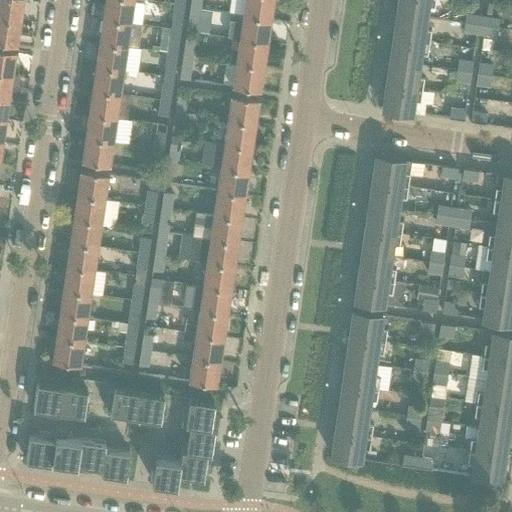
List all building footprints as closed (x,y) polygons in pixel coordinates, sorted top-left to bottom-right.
[(0,0),(0,18),(19,22),(22,0),(0,0)] [(103,0),(101,17),(140,23),(143,2),(132,0),(131,0),(103,0)] [(243,0),(242,14),(269,18),(272,0),(243,0)] [(398,0),(396,13),(426,17),(427,4),(434,5),(434,0),(398,0)] [(173,4),(171,19),(182,21),(184,5),(173,4)] [(200,8),(189,6),(187,21),(198,22),(200,8)] [(396,13),(393,37),(427,42),(429,29),(424,29),(426,17),(396,13)] [(465,13),(464,22),(480,24),(481,15),(479,15),(465,13)] [(229,20),(226,36),(238,38),(266,42),(269,18),(242,14),(241,22),(229,20)] [(481,15),(480,24),(497,27),(499,18),(481,15)] [(101,17),(98,41),(126,45),(136,47),(140,23),(101,17)] [(0,42),(16,45),(19,22),(0,18),(0,42)] [(464,22),(462,32),(476,34),(478,34),(480,24),(464,22)] [(480,24),(478,34),(496,37),(497,27),(480,24)] [(168,39),(166,51),(177,52),(179,40),(179,36),(168,35),(168,39)] [(393,37),(389,60),(419,65),(420,53),(425,53),(427,42),(393,37)] [(185,38),(183,53),(193,55),(195,39),(185,38)] [(238,38),(235,62),(262,66),(266,42),(238,38)] [(98,41),(94,65),(122,69),(126,45),(98,41)] [(0,48),(0,72),(12,74),(15,51),(0,48)] [(166,51),(164,67),(175,68),(177,52),(166,51)] [(183,53),(181,69),(191,70),(193,55),(183,53)] [(458,58),(456,70),(471,72),(473,60),(458,58)] [(389,60),(386,84),(421,90),(423,78),(417,77),(419,65),(389,60)] [(479,61),(477,73),(491,75),(493,63),(479,61)] [(262,66),(235,62),(231,86),(259,90),(262,66)] [(94,65),(91,89),(119,93),(122,69),(94,65)] [(456,70),(454,81),(469,83),(471,72),(456,70)] [(0,72),(0,95),(8,97),(12,74),(0,72)] [(477,73),(475,84),(489,86),(491,75),(477,73)] [(162,83),(159,99),(170,100),(173,85),(162,83)] [(421,90),(386,84),(382,108),(412,112),(414,99),(420,100),(421,90)] [(91,89),(88,112),(115,116),(119,93),(91,89)] [(230,94),(226,119),(254,123),(258,98),(230,94)] [(0,95),(0,118),(5,119),(8,97),(0,95)] [(176,95),(174,111),(185,112),(187,96),(176,95)] [(159,99),(157,114),(168,116),(170,100),(159,99)] [(448,118),(463,120),(464,110),(450,108),(448,118)] [(174,111),(172,127),(182,128),(185,112),(174,111)] [(470,121),(484,123),(485,113),(471,111),(470,121)] [(88,112),(84,136),(112,140),(115,116),(88,112)] [(226,119),(223,142),(250,146),(254,123),(226,119)] [(155,130),(153,146),(164,148),(166,131),(155,130)] [(112,140),(84,136),(80,160),(108,165),(112,140)] [(204,139),(201,162),(219,165),(219,166),(247,170),(250,146),(223,142),(204,139)] [(168,143),(166,158),(177,160),(179,144),(170,143),(168,143)] [(164,148),(153,146),(151,161),(162,162),(164,148)] [(374,155),(370,180),(406,185),(408,173),(422,175),(424,163),(409,160),(374,155)] [(165,172),(164,174),(166,174),(175,175),(175,174),(177,160),(166,158),(165,172)] [(456,167),(442,165),(440,175),(454,177),(456,167)] [(219,166),(216,190),(243,194),(247,170),(219,166)] [(478,170),(474,170),(463,168),(461,178),(476,180),(478,170)] [(79,169),(76,193),(103,197),(107,173),(79,169)] [(511,175),(497,173),(495,186),(496,187),(494,198),(511,200),(511,175)] [(370,180),(367,204),(397,209),(399,196),(404,196),(406,185),(370,180)] [(146,189),(144,205),(155,206),(157,190),(146,189)] [(216,190),(212,213),(240,218),(243,194),(216,190)] [(162,192),(160,207),(171,209),(173,194),(163,192),(162,192)] [(76,193),(72,217),(100,221),(114,223),(118,200),(103,197),(76,193)] [(496,210),(495,222),(511,224),(511,200),(494,198),(492,209),(496,210)] [(367,204),(364,228),(399,233),(400,221),(396,220),(397,209),(367,204)] [(437,204),(436,213),(452,216),(454,206),(437,204)] [(144,205),(142,221),(152,222),(152,223),(155,206),(144,205)] [(454,206),(452,216),(470,218),(471,209),(454,206)] [(160,207),(158,222),(169,224),(171,209),(160,207)] [(195,211),(193,224),(210,227),(209,237),(236,241),(240,218),(212,213),(196,211),(195,211)] [(436,213),(434,223),(451,225),(452,216),(436,213)] [(452,216),(451,225),(468,228),(470,218),(452,216)] [(72,217),(69,241),(96,245),(100,221),(72,217)] [(488,235),(487,245),(511,249),(511,224),(495,222),(493,235),(488,235)] [(364,228),(360,251),(391,256),(392,244),(397,244),(399,233),(364,228)] [(193,235),(189,259),(193,259),(233,265),(236,241),(209,237),(193,235)] [(139,236),(137,251),(148,253),(150,237),(139,236)] [(156,238),(154,253),(164,255),(167,240),(156,238)] [(69,241),(65,265),(93,269),(96,245),(69,241)] [(489,257),(487,270),(511,273),(511,249),(487,245),(485,257),(489,257)] [(431,248),(429,261),(444,263),(445,250),(431,248)] [(137,251),(135,267),(146,269),(148,253),(137,251)] [(391,256),(360,251),(356,276),(392,281),(394,269),(389,268),(391,256)] [(450,251),(448,264),(463,266),(465,253),(450,251)] [(154,253),(151,270),(162,271),(164,255),(154,253)] [(193,259),(190,283),(202,285),(229,289),(233,265),(193,259)] [(444,263),(429,261),(428,272),(442,274),(444,263)] [(463,266),(448,264),(447,275),(462,277),(463,266)] [(89,293),(93,269),(65,265),(62,289),(89,293)] [(483,270),(480,293),(511,297),(511,273),(487,270),(487,271),(483,270)] [(353,299),(354,299),(383,304),(383,303),(400,306),(404,283),(392,281),(356,276),(353,299)] [(149,286),(146,301),(157,303),(169,304),(172,281),(150,278),(149,286)] [(133,283),(130,299),(142,300),(144,285),(133,283)] [(425,284),(424,293),(437,294),(438,286),(425,284)] [(201,285),(198,308),(226,312),(229,289),(201,285)] [(62,289),(58,312),(86,316),(89,293),(62,289)] [(511,314),(511,297),(480,293),(478,304),(483,305),(481,318),(511,322),(511,314)] [(422,309),(436,310),(438,299),(423,297),(422,309)] [(142,300),(130,299),(128,314),(139,316),(142,300)] [(442,312),(456,313),(458,301),(443,300),(442,312)] [(146,301),(144,317),(155,318),(157,303),(146,301)] [(198,308),(194,332),(222,336),(226,312),(198,308)] [(351,310),(348,335),(383,340),(385,329),(379,328),(381,315),(351,310)] [(58,312),(55,336),(82,340),(86,316),(58,312)] [(419,320),(417,333),(433,335),(434,323),(419,320)] [(118,321),(117,330),(126,331),(126,329),(127,322),(118,321)] [(439,335),(453,336),(455,324),(440,322),(439,335)] [(126,331),(124,346),(134,348),(137,330),(126,329),(126,331)] [(485,344),(483,354),(511,358),(511,333),(492,331),(490,345),(485,344)] [(194,332),(191,356),(219,360),(222,336),(194,332)] [(142,333),(140,348),(151,350),(153,335),(142,333)] [(348,335),(344,359),(374,363),(376,352),(381,352),(383,340),(348,335)] [(82,340),(55,336),(51,361),(79,365),(82,340)] [(134,348),(124,346),(122,361),(132,362),(134,348)] [(140,348),(138,365),(148,366),(151,350),(140,348)] [(471,353),(467,376),(511,382),(511,358),(483,354),(483,355),(471,353)] [(191,356),(187,380),(195,381),(215,384),(219,360),(191,356)] [(415,357),(413,369),(428,371),(429,359),(415,357)] [(344,359),(341,382),(376,388),(377,376),(373,375),(374,363),(344,359)] [(435,360),(433,371),(448,373),(449,362),(435,360)] [(428,371),(413,369),(412,380),(426,381),(428,371)] [(448,373),(433,371),(432,383),(446,385),(448,373)] [(511,382),(467,376),(464,400),(476,402),(510,407),(511,393),(511,382)] [(57,411),(57,410),(61,386),(36,382),(32,407),(57,411)] [(341,382),(337,406),(367,411),(369,398),(374,399),(376,388),(341,382)] [(57,410),(57,411),(81,415),(83,415),(86,390),(85,389),(61,386),(57,410)] [(134,416),(138,392),(138,391),(113,387),(113,388),(109,413),(134,416)] [(160,420),(163,395),(138,391),(138,392),(134,416),(160,420)] [(189,424),(200,426),(210,427),(214,402),(188,399),(185,424),(189,424)] [(479,415),(477,426),(507,431),(510,407),(476,402),(474,414),(479,415)] [(408,404),(406,417),(421,419),(422,406),(408,404)] [(337,406),(334,430),(369,435),(371,424),(366,423),(367,411),(337,406)] [(427,408),(426,419),(441,421),(442,410),(427,408)] [(421,419),(406,417),(405,427),(419,429),(421,419)] [(441,421),(426,419),(425,430),(439,432),(441,421)] [(206,452),(206,453),(210,453),(214,428),(210,427),(200,426),(189,424),(185,449),(206,452)] [(471,439),(469,449),(503,454),(507,431),(477,426),(475,440),(471,439)] [(369,435),(334,430),(330,455),(360,459),(361,446),(367,447),(369,435)] [(51,460),(76,463),(76,462),(80,438),(54,434),(54,438),(51,458),(51,460)] [(51,458),(54,438),(29,435),(25,460),(50,464),(51,460),(51,458)] [(104,448),(105,442),(80,438),(76,462),(76,463),(101,467),(104,448)] [(125,477),(129,451),(104,448),(101,467),(100,473),(125,477)] [(179,459),(177,473),(177,474),(202,478),(206,453),(206,452),(185,449),(181,449),(179,459)] [(503,454),(469,449),(467,461),(473,462),(471,475),(499,479),(503,454)] [(401,465),(416,467),(417,456),(403,454),(401,465)] [(154,455),(151,480),(176,484),(177,474),(177,473),(179,459),(154,455)] [(417,456),(416,467),(430,469),(432,459),(417,456)]
